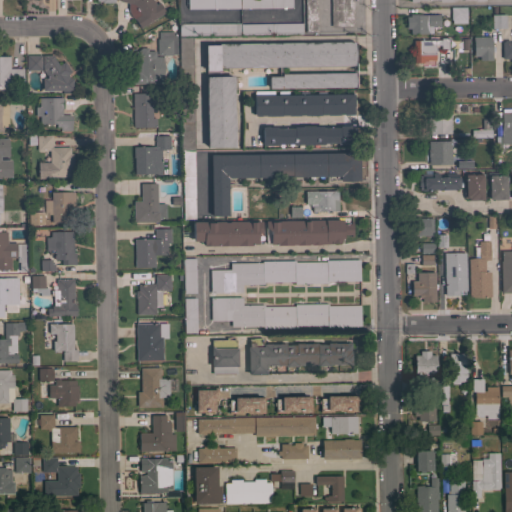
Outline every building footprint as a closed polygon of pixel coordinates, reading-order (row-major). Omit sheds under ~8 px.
[(152,0),(155,4),(158,2),(164,12),(139,28),(134,19),(133,20),(129,14),(127,11),(127,6),(128,3),(118,1),(118,0),(152,0)] [(291,0),(291,8),(187,9),(187,0),(291,0)] [(315,0),(316,32),(305,32),(304,0),(315,0)] [(352,0),(352,26),(330,26),(330,0),(352,0)] [(466,23),(451,23),(451,20),(450,20),(450,7),(465,7),(466,23)] [(439,14),(439,22),(426,22),(426,34),(409,34),(409,29),(405,29),(405,17),(409,17),(409,14),(439,14)] [(504,15),(504,28),(491,28),(491,15),(504,15)] [(239,23),(239,24),(301,23),(301,34),(178,36),(178,24),(239,23)] [(176,54),(171,54),(171,55),(156,55),(156,39),(158,39),(158,32),(172,32),(176,36),(176,54)] [(194,219),(182,219),(181,150),(180,150),(178,37),(192,37),(194,219)] [(490,37),(491,60),(479,60),(479,56),(472,56),(472,37),(490,37)] [(440,40),(440,38),(447,38),(447,49),(440,49),(440,45),(434,45),(434,66),(421,66),(421,63),(413,63),(412,40),(440,40)] [(511,60),(509,60),(509,58),(501,59),(501,42),(502,42),(502,40),(508,40),(508,42),(511,42),(511,60)] [(354,42),(355,65),(222,67),(222,66),(218,66),(218,71),(204,71),(204,45),(218,45),(218,44),(354,42)] [(140,48),(147,48),(147,51),(155,51),(155,57),(161,57),(162,84),(130,84),(130,73),(134,73),(134,55),(140,48)] [(40,55),(41,70),(26,70),(25,55),(40,55)] [(58,65),(64,62),(70,72),(67,74),(69,78),(72,78),(72,90),(42,90),(42,72),(41,72),(41,55),(52,55),(58,65)] [(0,56),(9,56),(9,68),(22,68),(22,84),(6,84),(6,89),(0,89),(0,56)] [(354,73),(355,87),(268,88),(268,77),(281,76),(281,74),(354,73)] [(233,147),(206,147),(205,76),(232,76),(233,147)] [(149,93),(149,100),(151,100),(151,118),(155,118),(155,127),(132,127),(132,93),(149,93)] [(353,94),(353,105),(352,105),(352,114),(253,116),(253,95),(353,94)] [(62,98),(62,102),(60,102),(60,104),(62,104),(62,108),(61,108),(61,115),(71,115),(71,130),(59,130),(59,127),(55,127),(55,124),(39,124),(39,116),(35,116),(35,107),(38,107),(38,98),(62,98)] [(511,145),(510,145),(510,143),(502,144),(502,156),(495,156),(495,136),(501,136),(500,112),(501,112),(501,109),(511,109),(511,145)] [(449,110),(450,133),(427,133),(427,111),(449,110)] [(293,128),(293,127),(322,126),(322,128),(338,128),(338,126),(354,126),(355,144),(338,144),(338,143),(323,143),(323,144),(292,145),(292,143),(277,144),(277,145),(261,145),(261,127),(276,127),(276,128),(293,128)] [(490,129),(490,137),(471,138),(470,130),(490,129)] [(49,150),(37,151),(36,135),(51,135),(51,148),(69,147),(69,154),(72,154),(72,168),(69,168),(69,176),(49,177),(49,178),(37,178),(36,163),(49,162),(49,150)] [(169,149),(160,149),(160,174),(133,174),(133,147),(154,147),(154,136),(169,136),(169,149)] [(0,138),(8,138),(8,156),(0,156),(0,160),(10,160),(11,177),(0,177),(0,138)] [(451,141),(451,165),(427,165),(427,141),(451,141)] [(358,153),(358,181),(340,181),(340,176),(226,178),(227,215),(211,216),(210,155),(358,153)] [(471,160),(471,169),(456,169),(456,160),(471,160)] [(196,218),(204,218),(204,172),(195,173),(196,218)] [(438,173),(438,176),(444,175),(444,174),(458,173),(458,189),(420,189),(420,188),(418,189),(418,186),(417,186),(417,178),(418,178),(418,176),(421,176),(420,174),(438,173)] [(506,199),(487,199),(487,173),(505,173),(506,199)] [(482,200),(468,200),(468,198),(464,198),(464,174),(482,174),(482,200)] [(156,204),(165,204),(165,218),(158,218),(158,222),(133,222),(132,203),(140,203),(140,183),(156,183),(156,204)] [(331,190),(336,190),(336,199),(337,211),(312,212),(312,205),(313,205),(313,203),(316,203),(315,191),(331,191),(331,190)] [(74,222),(51,222),(50,192),(73,192),(74,222)] [(43,224),(28,225),(28,212),(42,212),(43,224)] [(432,218),(432,236),(412,236),(412,234),(408,234),(408,218),(432,218)] [(491,218),(484,218),(483,229),(491,229),(491,218)] [(341,220),(341,223),(352,223),(352,235),(343,235),(343,238),(340,238),(340,242),(330,242),(330,243),(319,243),(319,245),(275,246),(275,244),(270,244),(270,243),(264,243),(264,221),(341,220)] [(261,221),(261,244),(250,244),(250,245),(202,246),(202,241),(192,241),(192,222),(261,221)] [(170,243),(166,243),(166,254),(153,255),(154,267),(134,267),(133,239),(154,238),(153,229),(170,228),(170,243)] [(72,231),(72,252),(75,252),(75,265),(61,265),(61,259),(52,259),(52,255),(54,255),(54,250),(45,250),(45,237),(50,237),(50,232),(72,231)] [(0,232),(6,232),(6,243),(16,243),(16,244),(26,244),(26,271),(19,272),(19,262),(16,262),(16,257),(9,258),(9,269),(0,269),(0,232)] [(446,234),(446,247),(436,247),(436,235),(446,234)] [(488,241),(488,238),(496,238),(496,257),(489,257),(489,260),(484,260),(484,272),(489,272),(489,297),(468,297),(467,259),(478,258),(478,256),(473,256),(473,247),(478,247),(478,241),(488,241)] [(433,243),(433,253),(420,253),(420,243),(433,243)] [(511,293),(500,293),(499,261),(500,261),(500,251),(511,251),(511,293)] [(465,295),(444,295),(443,252),(465,252),(465,295)] [(432,255),(432,265),(420,265),(420,255),(432,255)] [(195,293),(182,293),(182,279),(177,279),(177,271),(182,271),(182,258),(194,258),(195,293)] [(50,259),(51,264),(54,264),(54,270),(40,271),(39,260),(50,259)] [(261,263),(261,261),(294,261),(294,262),(325,261),(325,260),(358,259),(359,281),(327,281),(327,283),(293,284),(293,282),(263,282),(263,284),(241,284),(241,292),(209,293),(209,270),(224,270),(224,280),(229,280),(229,263),(261,263)] [(433,272),(434,301),(421,302),(421,297),(417,297),(417,295),(411,295),(411,281),(416,281),(416,272),(433,272)] [(169,290),(161,290),(161,306),(154,306),(154,314),(135,314),(135,298),(134,298),(134,291),(137,291),(137,285),(148,285),(147,284),(154,284),(154,274),(169,274),(169,290)] [(44,288),(47,288),(47,295),(39,295),(39,293),(35,293),(35,291),(30,292),(30,276),(43,275),(44,288)] [(0,278),(17,278),(17,293),(25,293),(25,304),(8,304),(8,316),(0,316),(0,278)] [(73,304),(74,304),(75,315),(46,316),(46,308),(51,308),(51,305),(53,305),(53,290),(55,290),(55,279),(72,279),(73,304)] [(241,297),(241,305),(263,305),(263,307),(294,306),(293,304),(327,304),(327,305),(359,305),(360,326),(326,327),(326,325),(295,326),(295,327),(262,328),(262,326),(230,327),(230,320),(210,320),(209,298),(241,297)] [(195,332),(183,332),(183,298),(195,298),(195,332)] [(16,354),(16,362),(0,362),(0,339),(4,339),(3,323),(23,322),(23,330),(17,330),(17,335),(15,335),(15,352),(11,352),(11,354),(16,354)] [(72,349),(76,349),(76,360),(62,361),(62,351),(58,351),(58,352),(55,352),(55,351),(52,351),(52,341),(54,341),(54,334),(48,334),(48,324),(72,323),(72,349)] [(135,324),(167,323),(167,338),(161,338),(162,360),(135,360),(135,324)] [(235,373),(212,374),(212,367),(210,367),(210,348),(210,340),(235,339),(235,373)] [(247,374),(246,347),(248,347),(248,339),(261,339),(261,343),(285,342),(285,344),(350,342),(351,364),(328,365),(328,366),(315,366),(315,364),(297,365),(297,366),(284,367),(284,365),(265,365),(265,374),(247,374)] [(435,375),(421,375),(421,381),(425,381),(425,378),(436,378),(436,389),(427,389),(427,385),(414,385),(413,355),(419,355),(419,351),(429,351),(429,355),(435,355),(435,375)] [(511,375),(511,352),(502,353),(502,376),(511,375)] [(465,353),(466,382),(458,382),(458,384),(450,384),(450,382),(447,382),(447,358),(448,358),(448,353),(465,353)] [(159,367),(159,369),(160,369),(160,375),(159,375),(159,379),(168,379),(168,397),(161,397),(161,406),(136,407),(136,392),(140,392),(139,368),(159,367)] [(51,381),(37,381),(37,368),(51,368),(51,381)] [(0,370),(9,370),(9,375),(12,375),(12,398),(25,398),(25,411),(11,411),(11,401),(6,401),(6,403),(0,403),(0,370)] [(481,379),(481,391),(485,391),(485,386),(496,386),(497,418),(485,418),(485,415),(474,415),(474,403),(469,403),(469,393),(473,393),(473,392),(470,392),(470,379),(481,379)] [(53,380),(59,380),(59,381),(75,380),(75,386),(76,386),(76,401),(73,401),(73,406),(55,406),(55,396),(47,397),(47,384),(53,384),(53,380)] [(446,404),(439,404),(439,399),(437,399),(438,385),(447,385),(446,404)] [(511,385),(511,406),(506,407),(506,397),(500,397),(500,385),(511,385)] [(194,388),(217,388),(217,401),(213,401),(213,404),(214,404),(214,407),(213,407),(213,412),(194,412),(195,411),(194,388)] [(310,396),(310,412),(298,412),(294,412),(294,411),(287,411),(287,413),(274,413),(274,410),(275,410),(275,405),(273,406),(273,402),(275,402),(275,399),(280,397),(310,396)] [(325,398),(325,396),(357,396),(357,411),(343,412),(343,411),(338,411),(338,410),(331,410),(331,412),(318,412),(318,409),(319,409),(319,403),(317,403),(317,400),(319,400),(319,398),(325,398)] [(263,397),(263,413),(252,413),(252,412),(247,413),(247,411),(241,412),(240,413),(227,413),(227,410),(228,410),(228,406),(226,406),(226,404),(228,403),(228,400),(233,398),(263,397)] [(434,421),(417,421),(417,415),(412,416),(411,408),(417,408),(417,402),(433,401),(434,421)] [(182,411),(183,431),(174,431),(173,411),(182,411)] [(52,414),(52,427),(74,427),(74,441),(77,441),(77,452),(49,452),(49,430),(46,431),(46,429),(38,429),(38,414),(52,414)] [(164,415),(165,421),(169,421),(169,434),(174,434),(174,450),(138,451),(138,433),(150,433),(150,415),(164,415)] [(232,418),(232,417),(313,416),(313,435),(253,436),(253,433),(205,433),(205,435),(201,435),(201,434),(196,434),(195,419),(232,418)] [(320,426),(320,417),(328,416),(355,416),(355,434),(329,434),(328,426),(320,426)] [(0,417),(7,417),(8,434),(11,434),(11,442),(2,442),(3,447),(0,447),(0,417)] [(480,421),(480,434),(469,434),(468,421),(480,421)] [(437,424),(437,435),(426,435),(426,424),(437,424)] [(342,440),(342,439),(351,439),(351,440),(358,440),(359,458),(321,459),(321,440),(342,440)] [(26,442),(26,454),(12,454),(12,442),(26,442)] [(279,459),(279,455),(276,455),(276,451),(279,451),(279,444),(289,444),(289,445),(293,445),(293,443),(300,443),(300,445),(306,445),(306,458),(279,459)] [(197,463),(197,461),(196,461),(196,448),(202,448),(202,447),(205,447),(205,448),(214,448),(214,446),(217,446),(217,448),(234,447),(235,462),(197,463)] [(431,470),(423,470),(423,472),(418,472),(418,470),(415,470),(414,451),(431,450),(431,470)] [(454,453),(454,466),(439,466),(439,454),(454,453)] [(499,488),(497,488),(497,489),(479,489),(479,496),(470,497),(470,460),(480,460),(480,458),(486,458),(486,453),(498,453),(499,488)] [(28,457),(28,472),(13,472),(13,457),(28,457)] [(55,457),(55,466),(75,466),(75,472),(78,472),(78,487),(76,487),(76,494),(42,495),(41,482),(54,482),(54,472),(41,472),(41,457),(55,457)] [(170,458),(170,464),(171,464),(171,468),(170,468),(170,489),(166,489),(166,492),(160,492),(160,493),(138,493),(138,475),(142,475),(145,475),(145,472),(139,472),(138,459),(170,458)] [(215,466),(216,486),(219,486),(220,503),(193,503),(192,467),(215,466)] [(0,467),(6,467),(6,469),(10,469),(10,482),(13,482),(13,493),(0,493),(0,467)] [(292,488),(279,489),(279,481),(268,481),(268,474),(279,473),(279,470),(292,470),(292,488)] [(511,471),(511,511),(502,511),(502,471),(511,471)] [(341,476),(341,501),(326,501),(326,500),(322,500),(322,497),(326,497),(326,495),(329,495),(329,484),(314,484),(313,476),(341,476)] [(436,499),(435,499),(435,511),(414,511),(414,485),(429,485),(428,478),(436,477),(436,499)] [(223,483),(229,483),(229,479),(241,479),(241,481),(253,481),(253,479),(264,479),(264,482),(269,482),(270,503),(224,503),(223,483)] [(463,511),(445,511),(445,494),(448,494),(448,480),(463,480),(463,511)] [(310,484),(310,496),(297,496),(297,484),(300,484),(300,491),(302,491),(302,484),(310,484)] [(164,502),(164,510),(170,510),(170,511),(141,511),(141,503),(164,502)]
